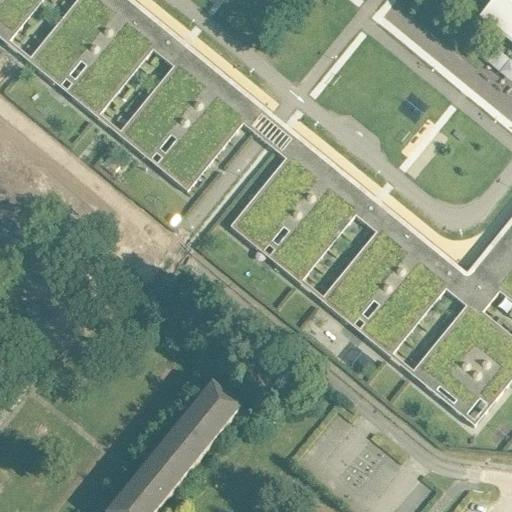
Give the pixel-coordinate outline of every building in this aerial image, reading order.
[(0,0),(0,27),(13,38),(7,45),(4,44),(4,45),(7,47),(22,28),(19,26),(39,1),(40,0),(79,0),(76,4),(80,7),(73,15),(39,56),(36,53),(27,64),(53,85),(61,75),(79,90),(71,100),(97,121),(105,110),(102,108),(143,58),(146,61),(152,53),(173,70),(166,78),(170,80),(129,130),(126,127),(117,137),(143,158),(151,149),(169,164),(161,173),(187,194),(196,184),(192,181),(233,132),(236,135),(242,127),(245,130),(260,112),(225,83),(222,87),(216,82),(219,78),(135,10),(132,13),(125,8),(129,4),(123,0),(0,0)] [(511,0),(494,0),(479,20),(481,22),(488,13),(494,18),(492,21),(495,23),(497,20),(503,25),(500,28),(503,30),(505,27),(511,32),(509,35),(511,37),(511,36),(511,0)] [(260,112),(245,130),(282,159),(296,142),(260,112)] [(414,379),(412,377),(418,369),(463,406),(473,393),(478,397),(482,392),(495,403),(508,387),(505,385),(511,377),(511,345),(487,325),(490,322),(482,315),(499,295),(507,301),(509,298),(511,300),(511,225),(499,241),(503,244),(498,251),(494,248),(470,277),(470,282),(463,282),(462,277),(428,249),(425,253),(418,247),(421,244),(338,175),(335,179),(328,174),(331,170),(296,142),(282,159),(285,162),(279,169),(282,172),(241,222),(238,219),(230,229),(255,251),(263,241),(281,256),(274,265),(299,286),(308,276),(305,273),(345,224),(348,227),(355,219),(375,235),(369,243),(372,246),(332,295),(328,293),(320,303),(346,324),(353,315),(371,330),(364,339),(390,360),(398,350),(395,347),(435,298),(439,300),(445,292),(465,309),(452,325),(455,328),(428,361),(425,358),(410,377),(413,380),(414,379)] [(158,511),(228,428),(241,412),(211,388),(110,511),(158,511)]
